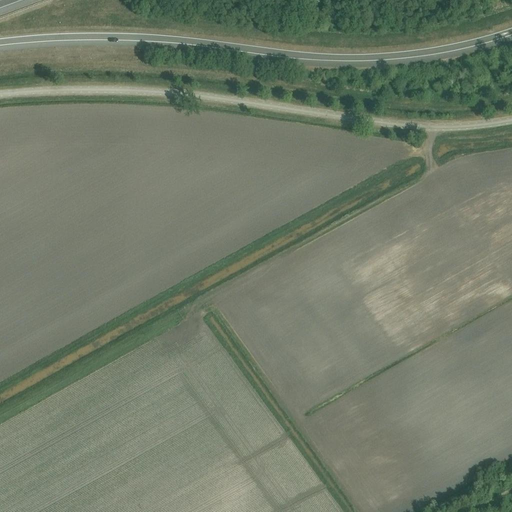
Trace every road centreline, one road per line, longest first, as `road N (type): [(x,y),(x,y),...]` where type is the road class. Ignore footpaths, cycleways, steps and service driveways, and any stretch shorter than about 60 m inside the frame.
road 1 (track): [(432,127),(425,172),(0,411)]
road 2 (motorway): [(0,42),(128,37),(363,57),(451,48),(511,31)]
road 3 (unclassified): [(0,94),(145,91),(423,127),(511,120)]
